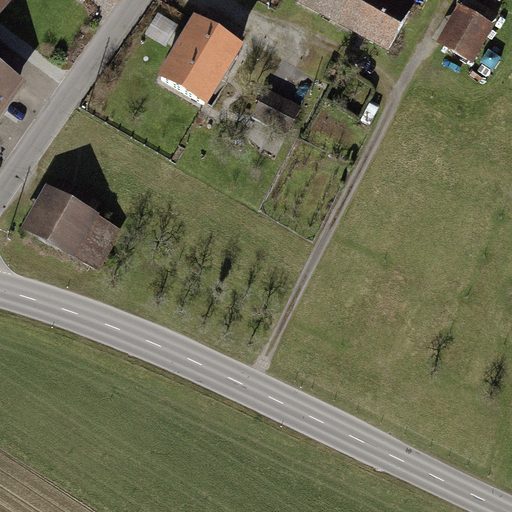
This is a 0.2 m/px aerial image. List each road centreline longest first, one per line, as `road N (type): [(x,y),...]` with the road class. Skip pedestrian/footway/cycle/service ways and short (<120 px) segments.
road 1 (tertiary): [(0,289),(183,355),(511,511)]
road 2 (track): [(252,388),(414,65)]
road 3 (residential): [(0,200),(137,0)]
road 4 (track): [(394,104),(375,70),(301,34),(268,30)]
